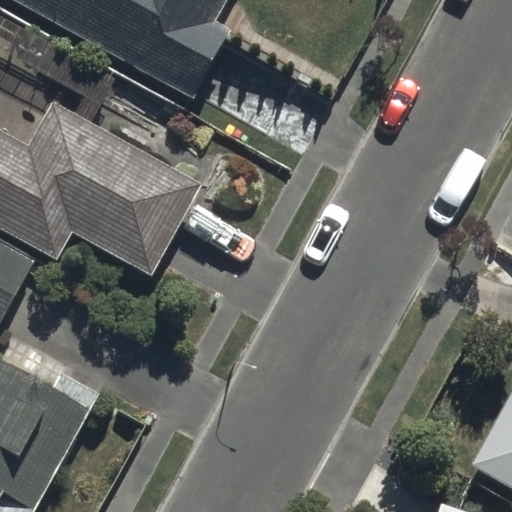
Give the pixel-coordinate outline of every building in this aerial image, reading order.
[(8,0),(192,102),(249,0),(8,0)] [(0,232),(52,262),(68,234),(146,279),(198,187),(50,104),(25,147),(0,133),(0,232)] [(0,321),(33,265),(0,245),(0,321)] [(0,363),(0,511),(25,511),(83,409),(0,363)] [(511,383),(467,464),(511,489),(511,383)]
